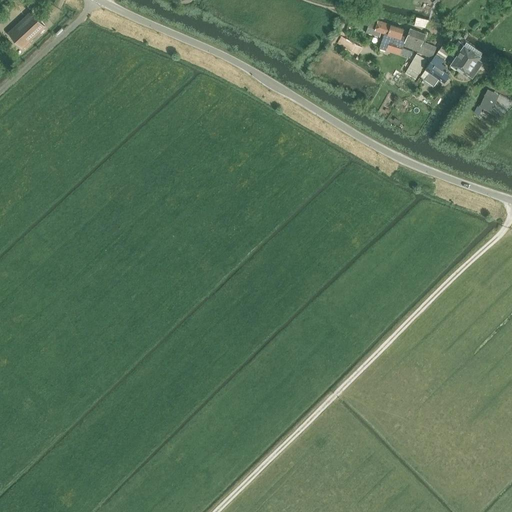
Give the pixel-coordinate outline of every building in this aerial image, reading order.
[(32,12),(9,33),(22,47),(45,26),(32,12)] [(387,34),(390,24),(378,20),(371,18),(366,33),(379,37),(381,32),(384,33),(387,34)] [(321,38),(329,30),(322,24),(315,31),(321,38)] [(403,39),(404,37),(401,36),(404,29),(390,24),(387,34),(384,33),(381,42),(379,49),(386,51),(388,44),(403,49),(404,46),(406,40),(403,39)] [(437,47),(422,42),(425,34),(410,28),(406,40),(404,46),(433,57),(437,47)] [(341,36),(338,44),(361,52),(364,45),(341,36)] [(451,64),(459,70),(473,49),(474,47),(466,41),(465,44),(464,44),(459,40),(455,46),(459,48),(458,50),(460,51),(455,58),(452,56),(449,61),(452,63),(451,64)] [(442,64),(452,49),(444,43),(425,69),(430,72),(425,79),(434,85),(439,78),(444,82),(449,74),(443,70),(445,66),(442,64)] [(468,74),(472,77),(483,62),(484,63),(487,59),(486,58),(481,55),(483,52),(474,47),(473,49),(459,70),(467,75),(468,74)] [(427,60),(417,54),(406,72),(416,78),(427,60)] [(490,112),(496,99),(485,94),(480,107),(490,112)]
